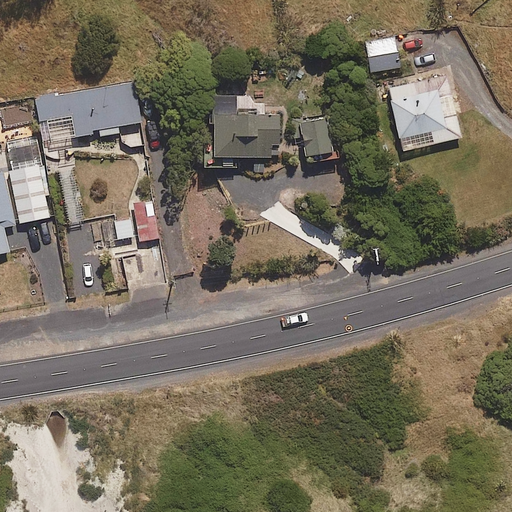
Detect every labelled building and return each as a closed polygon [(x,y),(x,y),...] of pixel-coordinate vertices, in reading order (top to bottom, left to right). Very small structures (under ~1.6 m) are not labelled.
[(373,75),(402,69),(396,38),(367,44),(373,75)] [(404,154),(463,141),(449,77),(390,90),(404,154)] [(143,125),(137,85),(38,99),(45,145),(96,138),(96,134),(98,134),(99,139),(121,136),(120,129),(143,125)] [(283,159),(282,148),(281,115),(267,115),(266,104),(254,105),(254,99),(214,100),(216,148),(208,148),(209,170),(237,169),(237,161),(283,159)] [(334,157),(329,119),(295,123),(297,137),(304,136),(307,160),(334,157)] [(6,230),(54,219),(42,166),(0,175),(0,256),(11,254),(6,230)] [(142,243),(160,240),(155,202),(137,205),(142,243)] [(135,239),(132,221),(116,223),(119,241),(135,239)]
